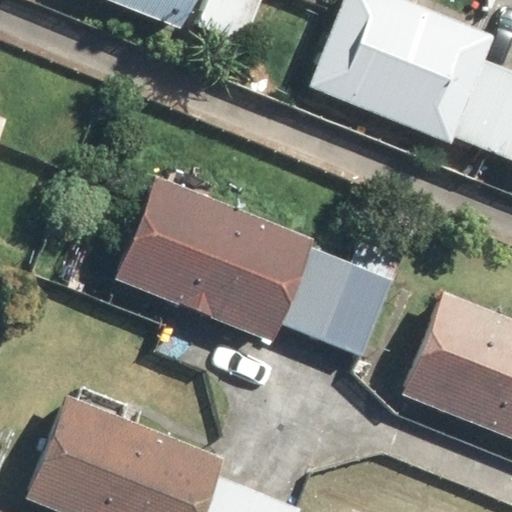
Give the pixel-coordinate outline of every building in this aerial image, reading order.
[(195,0),(130,0),(186,22),(195,0)] [(262,0),(203,0),(195,21),(244,43),(262,0)] [(511,66),(484,55),(494,30),(418,0),(341,0),(307,87),(451,144),(454,135),(511,157),(511,66)] [(316,238),(155,175),(115,277),(271,339),(278,320),(363,353),(391,281),(312,249),(316,238)] [(511,313),(446,287),(402,394),(511,439),(511,313)] [(227,454),(67,390),(42,452),(33,449),(23,473),(29,475),(20,499),(53,511),(298,511),(301,506),(219,474),(227,454)]
